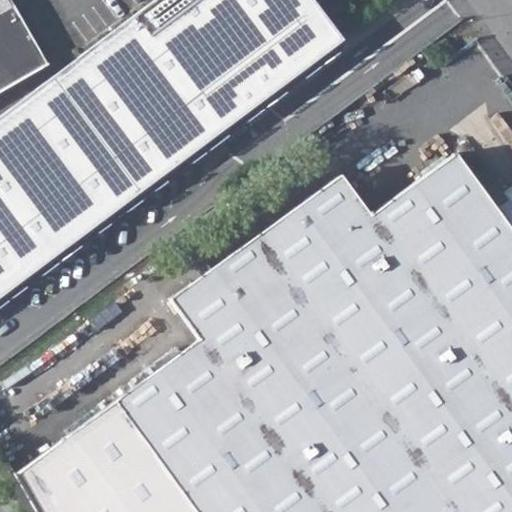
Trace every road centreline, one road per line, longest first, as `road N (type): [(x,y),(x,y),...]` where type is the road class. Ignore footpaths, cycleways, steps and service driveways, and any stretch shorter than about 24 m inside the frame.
road 1 (unknown): [(210,192),(161,92),(163,56),(198,26)]
road 2 (unknown): [(268,149),(198,26)]
